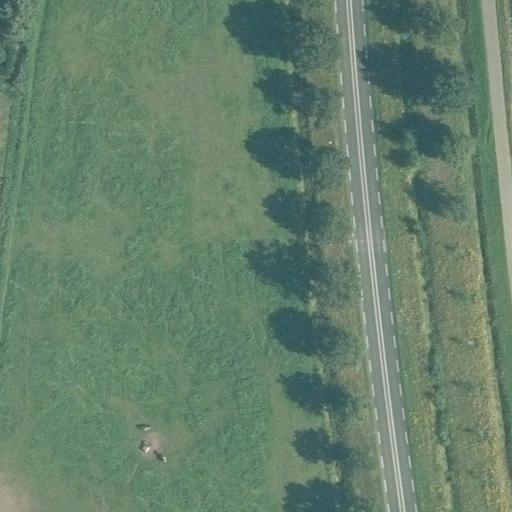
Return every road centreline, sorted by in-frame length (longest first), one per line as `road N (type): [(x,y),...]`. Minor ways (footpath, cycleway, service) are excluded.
road 1 (primary): [(401,511),(348,0)]
road 2 (unclassified): [(511,238),(490,0)]
